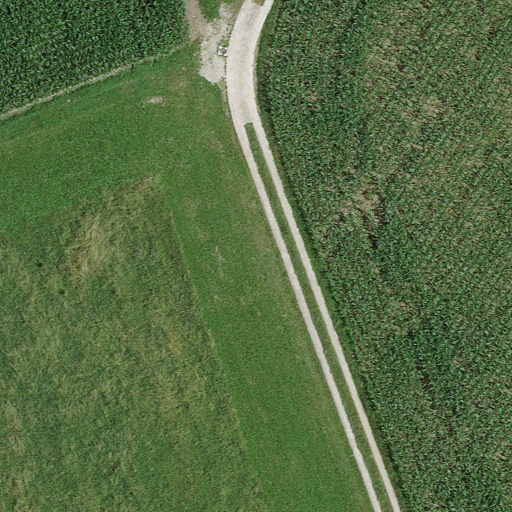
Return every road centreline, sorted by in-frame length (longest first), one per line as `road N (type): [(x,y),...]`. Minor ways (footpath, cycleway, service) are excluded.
road 1 (track): [(246,77),(251,139),(390,511)]
road 2 (track): [(246,77),(0,157)]
